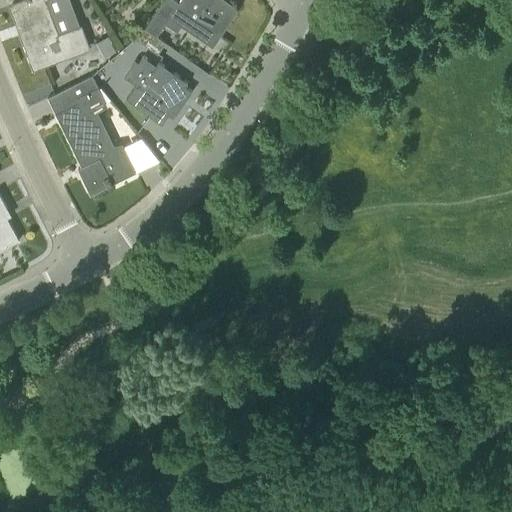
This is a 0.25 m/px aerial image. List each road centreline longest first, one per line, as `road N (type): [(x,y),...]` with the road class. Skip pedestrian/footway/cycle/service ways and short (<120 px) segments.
road 1 (residential): [(75,260),(131,229),(184,184),(295,9)]
road 2 (residential): [(75,260),(0,90)]
